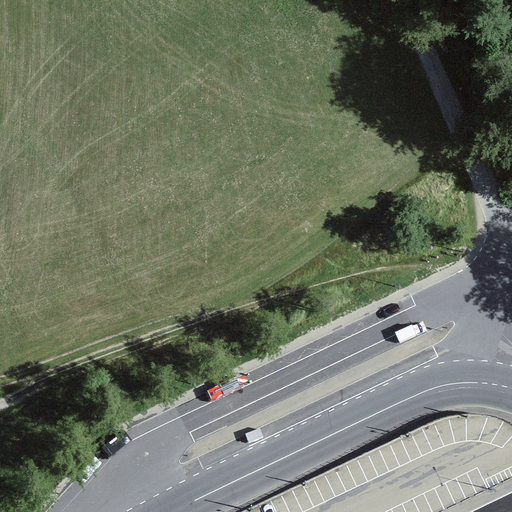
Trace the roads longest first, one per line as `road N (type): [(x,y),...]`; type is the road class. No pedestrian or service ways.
road 1 (tertiary): [(511,388),(435,387),(172,511)]
road 2 (track): [(469,149),(403,0)]
